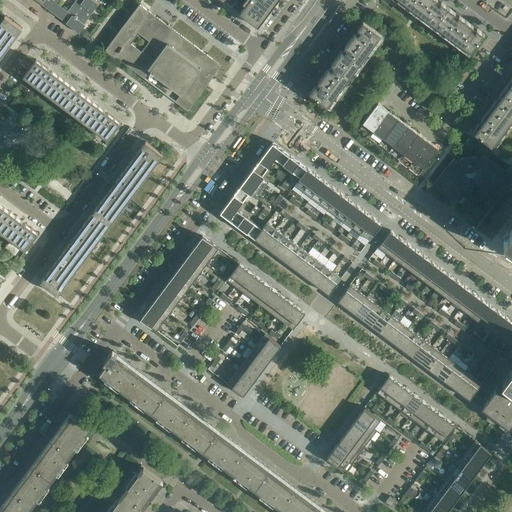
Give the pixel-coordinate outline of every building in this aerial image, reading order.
[(72,15),(83,0),(46,0),(43,5),(66,23),(72,15)] [(84,24),(99,5),(92,0),(83,0),(72,15),(66,23),(70,25),(76,17),(80,21),(84,24)] [(249,0),(240,13),(258,27),(259,26),(278,0),(249,0)] [(448,7),(442,2),(442,1),(441,0),(401,0),(410,6),(408,9),(423,20),(424,17),(435,25),(448,7)] [(147,72),(148,70),(181,94),(201,68),(198,66),(168,44),(149,29),(158,18),(149,11),(149,10),(148,10),(140,4),(121,29),(130,36),(115,56),(143,77),(144,76),(147,72)] [(485,34),(477,29),(478,28),(474,24),(473,26),(460,16),(461,15),(456,11),(455,12),(448,7),(435,25),(446,33),(444,36),(458,46),(460,44),(471,52),(485,34)] [(0,55),(1,57),(22,29),(5,16),(0,22),(0,55)] [(75,29),(80,21),(76,17),(70,25),(75,29)] [(177,32),(172,28),(158,18),(149,29),(168,44),(177,32)] [(80,33),(86,25),(84,24),(80,21),(75,29),(80,33)] [(375,47),(373,46),(381,34),(363,21),(358,28),(357,27),(354,32),(355,33),(345,46),(344,45),(340,49),(342,50),(337,57),(355,70),(362,60),(365,62),(375,47)] [(115,56),(130,36),(121,29),(105,50),(106,50),(114,56),(115,57),(115,56)] [(206,54),(177,32),(168,44),(198,66),(206,54)] [(188,111),(213,78),(222,66),(206,54),(198,66),(201,68),(181,94),(175,102),(188,111)] [(349,83),(346,81),(355,70),(337,57),(332,64),(330,63),(327,67),(328,68),(318,81),(317,81),(314,85),(315,86),(310,93),(328,106),(336,95),(338,97),(349,83)] [(65,80),(36,59),(23,76),(52,98),(65,80)] [(93,101),(65,80),(52,98),(80,119),(93,101)] [(511,122),(511,86),(508,83),(505,81),(499,89),(502,91),(490,107),(511,122)] [(121,123),(115,118),(93,101),(80,119),(108,140),(121,123)] [(368,137),(388,110),(378,103),(358,129),(368,137)] [(511,125),(511,122),(490,107),(488,105),(482,112),(484,115),(472,131),(495,148),(511,125)] [(379,144),(398,118),(388,110),(368,137),(379,144)] [(389,152),(409,125),(398,118),(379,144),(389,152)] [(399,159),(419,133),(409,125),(389,152),(399,159)] [(409,167),(429,141),(419,133),(399,159),(409,167)] [(121,210),(130,198),(131,197),(163,154),(146,141),(41,282),(58,295),(121,210)] [(419,175),(439,148),(429,141),(409,167),(419,175)] [(284,165),(291,155),(273,142),(266,151),(275,158),(284,165)] [(275,158),(266,151),(253,168),(263,175),(275,158)] [(511,179),(511,176),(482,154),(479,159),(477,158),(477,156),(460,158),(460,160),(459,162),(454,158),(435,184),(453,198),(461,187),(464,189),(470,181),(474,180),(482,187),(484,184),(500,196),(511,179)] [(300,177),(307,168),(291,155),(284,165),(300,177)] [(270,180),(263,175),(253,168),(247,177),(263,189),(270,180)] [(304,190),(316,174),(307,168),(300,177),(295,184),(304,190)] [(312,196),(324,180),(316,174),(304,190),(312,196)] [(263,189),(247,177),(240,186),(249,193),(256,198),(263,189)] [(320,202),(332,186),(324,180),(312,196),(320,202)] [(237,209),(243,201),(249,193),(240,186),(228,202),(237,209)] [(328,209),(340,193),(332,186),(320,202),(328,209)] [(337,215),(349,199),(340,193),(328,209),(337,215)] [(345,221),(357,205),(349,199),(337,215),(345,221)] [(245,216),(237,209),(228,202),(221,212),(238,225),(245,216)] [(0,225),(10,212),(0,204),(0,225)] [(353,227),(365,211),(357,205),(345,221),(353,227)] [(361,233),(373,217),(365,211),(353,227),(361,233)] [(38,233),(10,212),(0,225),(0,231),(25,250),(38,233)] [(262,228),(254,222),(245,216),(238,225),(255,238),(262,228)] [(382,224),(373,217),(361,233),(370,240),(381,225),(382,224)] [(264,244),(276,228),(267,222),(262,228),(255,238),(264,244)] [(272,250),(284,234),(276,228),(264,244),(272,250)] [(387,253),(399,237),(391,230),(384,239),(384,238),(379,246),(387,253)] [(280,256),(292,240),(284,234),(272,250),(280,256)] [(212,256),(219,248),(211,242),(203,236),(196,244),(212,256)] [(395,259),(407,243),(399,237),(387,253),(395,259)] [(288,262),(300,246),(292,240),(280,256),(288,262)] [(404,265),(416,249),(407,243),(395,259),(404,265)] [(212,256),(196,244),(190,252),(206,264),(212,256)] [(296,269),(308,253),(300,246),(288,262),(296,269)] [(412,271),(424,255),(416,249),(404,265),(412,271)] [(206,264),(190,252),(184,261),(200,273),(206,264)] [(305,275),(317,259),(308,253),(296,269),(305,275)] [(420,277),(432,261),(424,255),(412,271),(420,277)] [(313,281),(325,265),(317,259),(305,275),(313,281)] [(200,273),(184,261),(178,269),(194,281),(200,273)] [(428,283),(440,267),(432,261),(420,277),(428,283)] [(236,285),(248,269),(240,264),(240,263),(239,263),(227,279),(236,285)] [(321,287),(333,271),(325,265),(313,281),(321,287)] [(436,289),(448,273),(440,267),(428,283),(436,289)] [(194,281),(178,269),(172,277),(188,289),(194,281)] [(244,291),(256,275),(248,269),(236,285),(244,291)] [(336,285),(341,277),(333,271),(321,287),(329,293),(336,285)] [(444,295),(456,279),(448,273),(436,289),(444,295)] [(252,297),(264,282),(256,275),(244,291),(252,297)] [(188,289),(172,277),(166,285),(182,297),(188,289)] [(453,302),(465,286),(456,279),(444,295),(453,302)] [(260,304),(272,288),(264,282),(252,297),(260,304)] [(347,306),(359,290),(350,284),(344,292),(338,300),(347,306)] [(182,297),(166,285),(160,293),(176,305),(182,297)] [(461,308),(473,292),(465,286),(453,302),(461,308)] [(268,310),(280,294),(272,288),(260,304),(268,310)] [(355,312),(367,296),(359,290),(347,306),(355,312)] [(469,314),(481,298),(473,292),(461,308),(469,314)] [(176,305),(160,293),(154,301),(170,313),(176,305)] [(378,300),(377,300),(369,293),(367,296),(355,312),(364,319),(376,303),(378,300)] [(277,316),(288,300),(280,294),(268,310),(277,316)] [(477,320),(489,304),(481,298),(469,314),(477,320)] [(285,322),(297,306),(288,300),(277,316),(285,322)] [(170,313),(154,301),(147,310),(163,322),(170,313)] [(383,309),(376,303),(364,319),(371,325),(383,309)] [(485,326),(497,310),(489,304),(477,320),(485,326)] [(299,321),(305,312),(297,306),(285,322),(293,328),(299,321)] [(380,331),(392,315),(383,309),(371,325),(380,331)] [(163,322),(147,310),(141,318),(149,324),(149,325),(157,330),(163,322)] [(494,332),(506,316),(497,310),(485,326),(494,332)] [(388,337),(400,321),(392,315),(380,331),(388,337)] [(401,321),(408,325),(412,320),(404,315),(401,321)] [(502,338),(511,324),(511,321),(506,316),(494,332),(502,338)] [(396,343),(408,327),(400,321),(388,337),(396,343)] [(511,324),(502,338),(511,345),(511,342),(511,324)] [(404,349),(416,333),(408,327),(396,343),(404,349)] [(281,345),(271,337),(265,333),(258,342),(274,354),(280,346),(281,345)] [(413,355),(424,339),(416,333),(404,349),(413,355)] [(421,362),(433,346),(424,339),(413,355),(421,362)] [(274,354),(258,342),(252,350),(268,362),(274,354)] [(429,368),(441,352),(433,346),(421,362),(429,368)] [(244,449),(161,387),(112,350),(104,362),(107,364),(99,375),(105,380),(107,378),(115,384),(114,386),(119,390),(131,399),(133,397),(141,403),(139,405),(157,419),(159,416),(167,422),(165,425),(183,438),(184,435),(193,441),(191,444),(209,457),(210,455),(219,461),(217,463),(227,471),(244,449)] [(262,370),(268,362),(252,350),(246,358),(262,370)] [(437,374),(449,358),(441,352),(429,368),(437,374)] [(262,370),(246,358),(240,366),(256,378),(262,370)] [(445,380),(457,364),(449,358),(437,374),(445,380)] [(453,386),(465,370),(457,364),(445,380),(453,386)] [(256,378),(240,366),(234,374),(250,386),(256,378)] [(462,392),(473,376),(465,370),(453,386),(462,392)] [(511,370),(502,384),(508,388),(505,393),(497,387),(482,407),(509,428),(511,424),(511,370)] [(243,395),(250,386),(234,374),(227,383),(235,389),(243,395)] [(386,397),(398,381),(389,375),(383,383),(377,391),(386,397)] [(482,383),(473,376),(462,392),(470,399),(476,390),(482,383)] [(394,404),(406,387),(398,381),(386,397),(394,404)] [(400,413),(414,394),(406,387),(394,404),(401,409),(399,412),(400,413)] [(408,419),(422,400),(414,394),(400,413),(408,419)] [(418,422),(430,406),(422,400),(408,419),(410,416),(418,422)] [(426,428),(438,412),(430,406),(418,422),(426,428)] [(381,420),(364,407),(363,410),(358,416),(377,431),(377,430),(374,428),(381,420)] [(59,474),(57,472),(63,464),(66,466),(93,429),(71,412),(0,506),(0,511),(31,511),(40,500),(38,498),(44,490),(46,492),(59,474)] [(435,434),(447,418),(438,412),(426,428),(435,434)] [(377,431),(358,416),(352,424),(371,439),(377,431)] [(443,441),(455,424),(453,423),(447,418),(435,434),(443,441)] [(371,439),(352,424),(346,432),(365,447),(371,439)] [(365,447),(346,432),(340,441),(359,455),(356,452),(362,445),(365,447)] [(483,445),(475,440),(469,448),(466,446),(485,460),(491,452),(483,445)] [(359,455),(340,441),(334,449),(350,461),(353,464),(359,455)] [(485,460),(466,446),(460,454),(479,468),(485,460)] [(328,511),(278,474),(244,449),(227,471),(234,476),(236,474),(244,480),(242,482),(260,496),(262,493),(270,499),(268,502),(281,511),(328,511)] [(350,461),(334,449),(327,458),(336,464),(335,464),(343,470),(350,461)] [(479,468),(460,454),(454,462),(473,477),(479,468)] [(473,477),(454,462),(454,463),(456,465),(451,472),(448,470),(448,471),(467,485),(473,477)] [(140,511),(164,481),(141,465),(136,472),(139,473),(132,482),(130,480),(117,497),(119,499),(113,507),(111,505),(106,511),(140,511)] [(467,485),(448,471),(442,479),(461,493),(467,485)] [(461,493),(442,479),(441,479),(444,481),(438,489),(454,501),(461,493)] [(454,501),(438,489),(432,497),(448,509),(454,501)] [(399,502),(390,495),(385,501),(394,508),(399,502)] [(446,511),(448,509),(432,497),(426,505),(424,503),(423,503),(434,511),(446,511)] [(434,511),(423,503),(417,511),(416,511),(434,511)]
